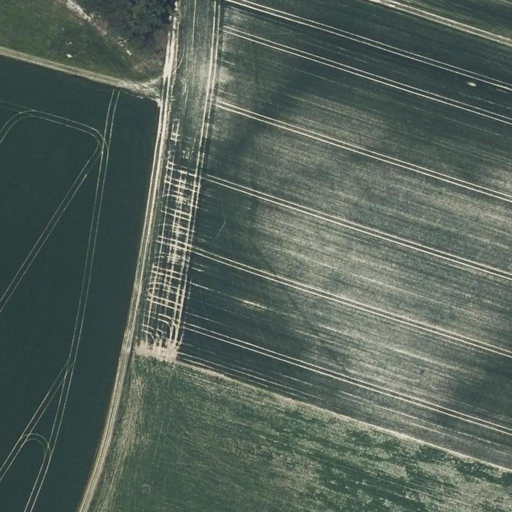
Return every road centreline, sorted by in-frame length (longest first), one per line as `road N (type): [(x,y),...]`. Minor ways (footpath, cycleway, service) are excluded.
road 1 (track): [(173,0),(114,388),(72,511)]
road 2 (track): [(161,97),(0,51)]
road 3 (track): [(511,40),(385,0)]
